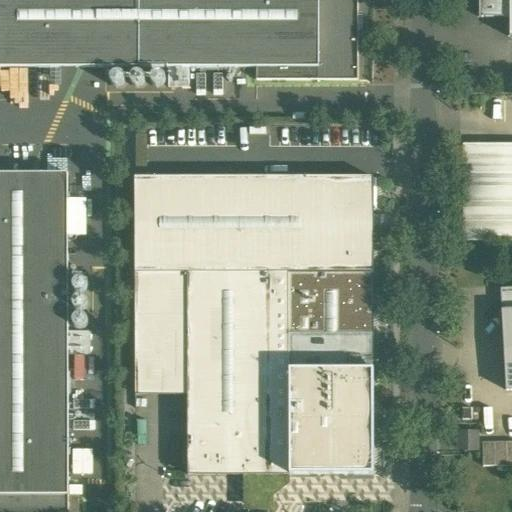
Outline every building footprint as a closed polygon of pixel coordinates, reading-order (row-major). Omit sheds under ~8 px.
[(318,0),(0,0),(0,68),(256,69),(319,68),(318,0)] [(357,0),(318,0),(319,68),(256,69),(256,81),(357,81),(357,0)] [(511,0),(479,0),(479,19),(510,19),(510,39),(511,38),(511,0)] [(124,84),(125,81),(124,78),(122,75),(120,73),(117,73),(114,74),(112,75),(110,78),(109,81),(110,84),(112,86),(114,88),(117,88),(120,88),(123,86),(124,84)] [(144,83),(145,81),(144,78),(143,75),(140,73),(137,73),(134,74),(132,75),(130,78),(129,81),(130,84),(132,86),(134,88),(137,88),(140,88),(143,86),(144,83)] [(165,83),(165,81),(164,78),(163,75),(160,73),(157,73),(154,74),(152,75),(150,78),(150,81),(150,84),(152,86),(155,88),(157,88),(160,88),(163,86),(165,83)] [(511,145),(463,146),(463,243),(511,242),(511,145)] [(67,175),(0,174),(0,495),(68,496),(67,175)] [(373,178),(135,178),(135,275),(187,275),(191,274),(289,274),(373,274),(373,178)] [(191,274),(187,275),(188,395),(188,476),(289,476),(289,371),(289,274),(191,274)] [(373,274),(289,274),(289,371),(350,371),(350,359),(373,359),(373,274)] [(187,275),(135,275),(136,395),(188,395),(187,275)] [(511,289),(501,290),(502,312),(511,311),(511,289)] [(511,311),(502,312),(506,392),(511,391),(511,311)] [(350,371),(289,371),(289,476),(374,476),(373,371),(350,371)] [(476,452),(476,432),(459,432),(459,444),(464,444),(464,452),(476,452)] [(495,467),(494,443),(482,444),(483,468),(495,467)] [(507,467),(506,443),(494,443),(495,467),(507,467)] [(67,511),(68,496),(0,495),(0,511),(67,511)]
